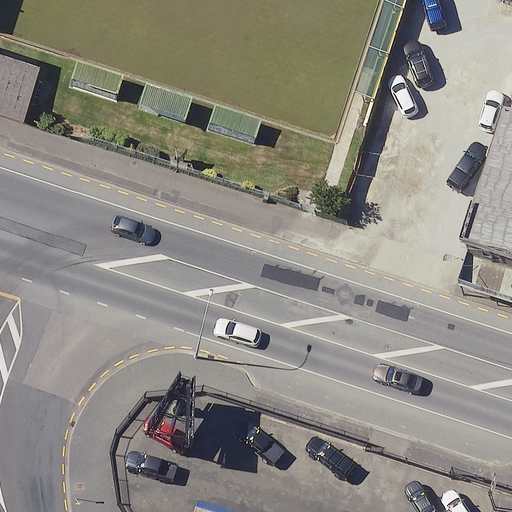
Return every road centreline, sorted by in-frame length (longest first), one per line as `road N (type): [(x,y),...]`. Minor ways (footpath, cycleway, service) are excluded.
road 1 (primary): [(92,265),(158,267),(511,382)]
road 2 (tertiary): [(92,265),(24,465),(22,511)]
